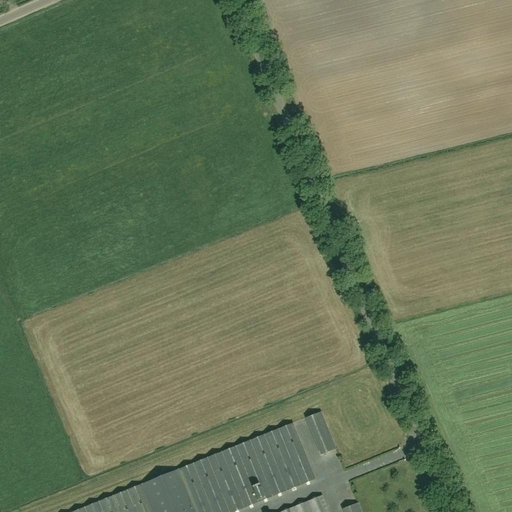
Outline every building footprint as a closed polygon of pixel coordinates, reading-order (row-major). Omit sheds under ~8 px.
[(321,455),(336,449),(321,412),(306,418),(321,455)] [(234,511),(315,479),(293,424),(178,470),(195,511),(234,511)] [(195,511),(178,470),(141,484),(152,511),(195,511)] [(152,511),(141,484),(73,511),(152,511)] [(328,511),(322,496),(282,511),(328,511)] [(343,511),(361,511),(358,503),(343,509),(343,511)]
